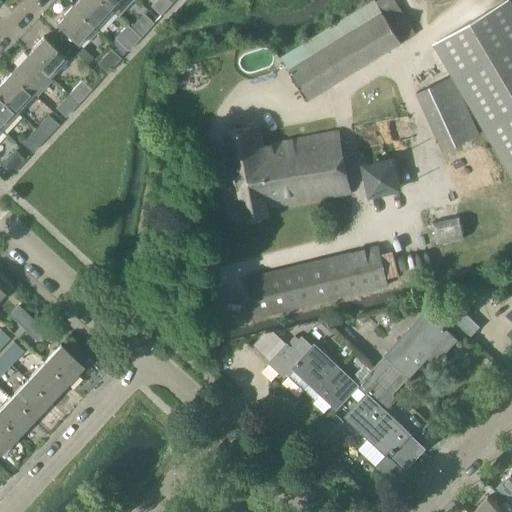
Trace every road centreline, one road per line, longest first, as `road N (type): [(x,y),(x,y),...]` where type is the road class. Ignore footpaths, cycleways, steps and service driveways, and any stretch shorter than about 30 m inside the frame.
road 1 (residential): [(9,511),(154,354)]
road 2 (residential): [(154,354),(0,219)]
road 3 (residential): [(511,417),(419,511)]
road 4 (residential): [(321,511),(224,426)]
